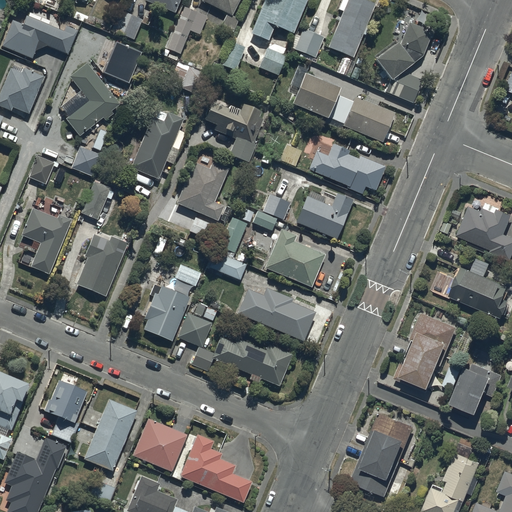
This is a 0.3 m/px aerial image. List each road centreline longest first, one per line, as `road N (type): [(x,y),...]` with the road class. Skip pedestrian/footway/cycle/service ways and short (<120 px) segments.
road 1 (residential): [(0,314),(316,443)]
road 2 (residential): [(316,443),(442,138)]
road 3 (residential): [(442,138),(494,6)]
